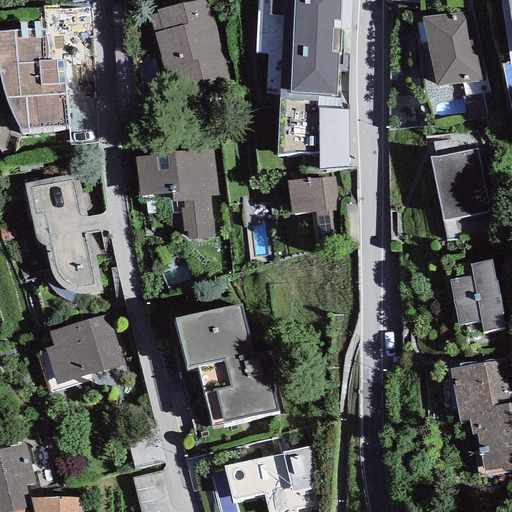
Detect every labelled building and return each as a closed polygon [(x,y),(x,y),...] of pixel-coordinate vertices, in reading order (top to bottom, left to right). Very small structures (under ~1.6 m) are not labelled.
[(207,0),(197,0),(156,11),(157,14),(149,16),(171,98),(230,83),(207,0)] [(341,0),(294,0),(291,94),(337,96),(338,54),(341,54),(341,0)] [(511,0),(501,0),(510,67),(511,67),(511,0)] [(471,12),(422,18),(436,87),(484,81),(471,12)] [(44,28),(0,32),(0,77),(0,78),(3,89),(7,104),(14,117),(20,129),(69,125),(62,59),(47,60),(44,28)] [(347,110),(318,110),(319,168),(348,168),(347,110)] [(478,148),(430,157),(441,221),(490,212),(478,148)] [(212,149),(135,158),(139,196),(145,196),(147,214),(172,211),(172,214),(181,213),(184,231),(187,231),(188,239),(215,236),(211,198),(218,197),(212,149)] [(77,172),(25,182),(34,233),(36,238),(39,242),(42,245),(45,245),(47,260),(50,269),(54,277),(58,283),(64,288),(70,292),(77,294),(84,294),(93,293),(102,290),(77,172)] [(334,176),(287,182),(290,215),(312,212),(316,249),(337,246),(333,210),(338,210),(334,176)] [(491,261),(470,264),(473,276),(449,280),(457,326),(480,322),(482,331),(506,327),(497,281),(495,281),(491,261)] [(241,304),(174,319),(186,369),(198,366),(212,425),(276,410),(262,348),(252,351),(241,304)] [(110,314),(49,332),(53,346),(45,348),(56,386),(125,365),(110,314)] [(502,361),(450,370),(460,422),(469,421),(510,413),(508,401),(511,399),(511,371),(504,373),(502,361)] [(511,423),(510,413),(469,421),(471,434),(477,433),(484,471),(503,467),(504,473),(511,471),(511,423)] [(0,449),(0,492),(27,487),(34,485),(25,444),(0,449)] [(310,446),(225,466),(233,501),(263,494),(267,511),(297,511),(318,506),(311,476),(317,475),(310,446)] [(29,497),(27,487),(0,492),(0,511),(32,511),(31,507),(29,497)] [(78,511),(78,498),(29,497),(31,507),(32,511),(78,511)]
